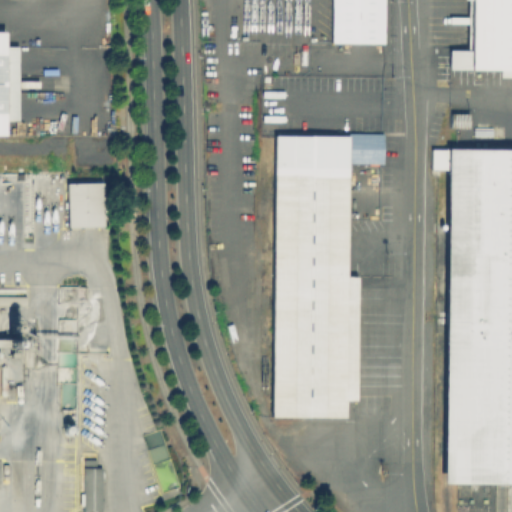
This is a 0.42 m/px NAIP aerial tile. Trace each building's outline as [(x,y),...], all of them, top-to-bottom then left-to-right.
[(331,0),(384,0),(383,46),(330,45),(331,0)] [(451,151),(511,151),(511,71),(477,71),(477,0),(511,0),(511,490),(451,490),(451,151)] [(0,33),(9,33),(9,49),(18,49),(18,123),(9,123),(9,136),(0,136),(0,33)] [(274,137),(346,137),(346,278),(357,278),(357,404),(346,404),(346,418),(274,418),(274,137)] [(65,183),(103,183),(103,226),(65,226),(65,183)] [(100,511),(82,511),(82,469),(100,469),(100,511)]
